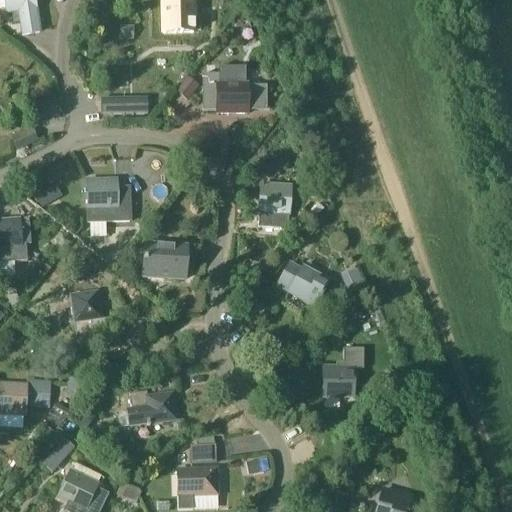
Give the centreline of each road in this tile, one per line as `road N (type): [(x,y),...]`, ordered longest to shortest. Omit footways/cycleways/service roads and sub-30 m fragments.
road 1 (unclassified): [(77,134),(141,137),(215,167),(224,241),(210,312),(229,377),(287,470),(268,511)]
road 2 (unclassified): [(73,0),(61,45),(77,134)]
